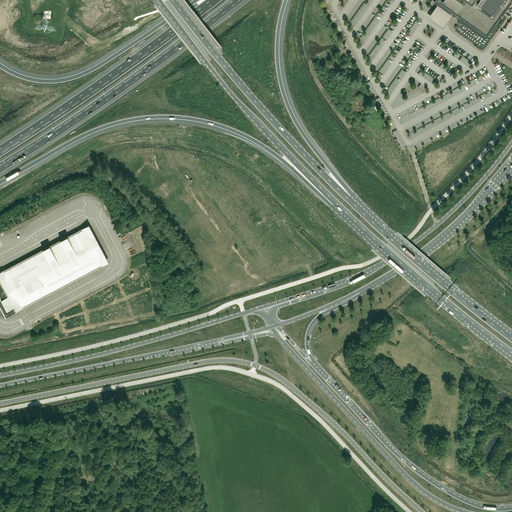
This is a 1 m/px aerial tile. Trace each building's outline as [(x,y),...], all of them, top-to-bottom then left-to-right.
[(434,0),(434,1),(439,5),(442,0),(443,0),(447,3),(447,4),(447,5),(448,6),(449,6),(450,6),(450,5),(456,9),(453,14),(451,13),(451,14),(453,15),(456,18),(458,16),(485,36),(493,25),(495,26),(503,14),(501,13),(510,0),(434,0)] [(439,6),(429,19),(444,29),(453,17),(439,6)] [(417,21),(410,30),(413,32),(421,23),(417,21)] [(485,66),(480,69),(485,78),(490,75),(485,66)] [(88,225),(0,271),(0,277),(17,310),(107,262),(102,253),(93,258),(93,259),(79,266),(65,274),(40,287),(23,296),(20,291),(15,281),(12,277),(37,263),(58,252),(72,245),(83,239),(91,254),(100,249),(88,225)] [(37,263),(12,277),(15,281),(20,291),(23,296),(40,287),(65,274),(79,266),(93,259),(93,258),(102,253),(100,249),(91,254),(83,239),(72,245),(58,252),(37,263)] [(0,277),(0,304),(6,316),(17,310),(0,277)] [(463,342),(462,320),(442,321),(443,343),(463,342)]
